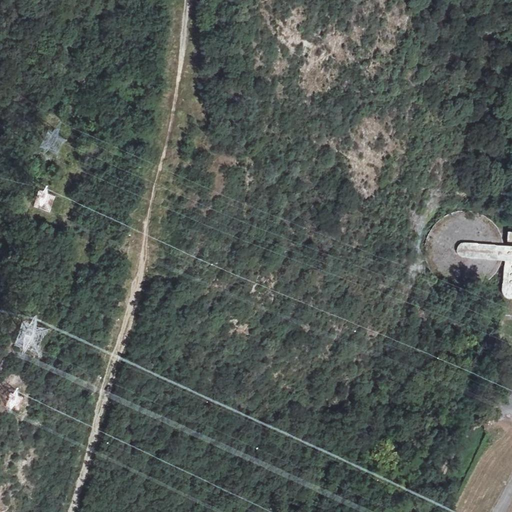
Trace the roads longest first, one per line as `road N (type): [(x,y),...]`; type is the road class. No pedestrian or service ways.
road 1 (track): [(187,0),(139,278),(71,511)]
road 2 (track): [(414,511),(474,426),(511,410)]
